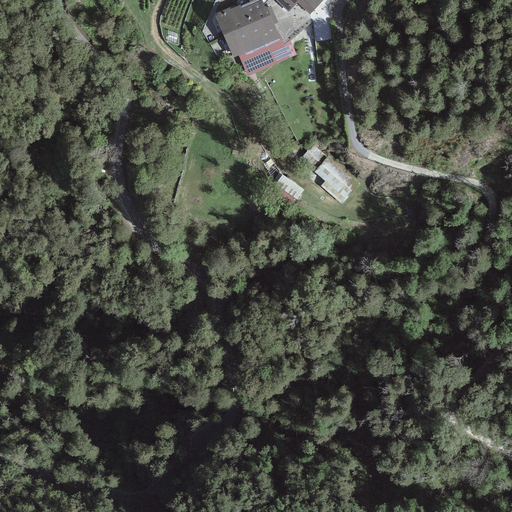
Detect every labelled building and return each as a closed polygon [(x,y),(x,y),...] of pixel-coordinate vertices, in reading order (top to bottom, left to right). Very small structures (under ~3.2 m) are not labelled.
[(263,0),(245,0),(215,13),(234,56),(239,54),(248,75),(296,53),(289,38),(284,42),(275,20),(278,19),(271,3),(267,5),(267,3),(265,4),(263,0)] [(279,0),(269,0),(267,3),(265,4),(267,5),(271,3),(278,19),(275,20),(284,42),(289,38),(310,20),(309,12),(298,0),(289,9),(279,0)] [(279,0),(289,9),(298,0),(309,12),(321,0),(279,0)] [(313,144),(301,158),(326,178),(321,185),(342,202),(359,182),(313,144)] [(285,176),(279,183),(289,191),(284,198),(294,206),(305,192),(285,176)]
